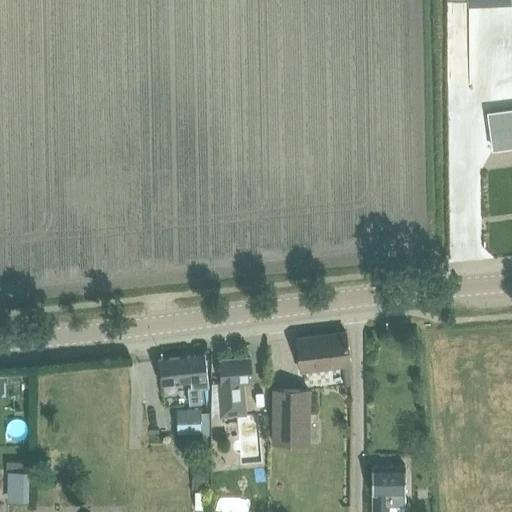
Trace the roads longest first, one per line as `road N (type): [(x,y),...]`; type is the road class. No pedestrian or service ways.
road 1 (tertiary): [(354,298),(0,342)]
road 2 (unclassified): [(357,511),(354,298)]
road 3 (tertiary): [(511,281),(354,298)]
